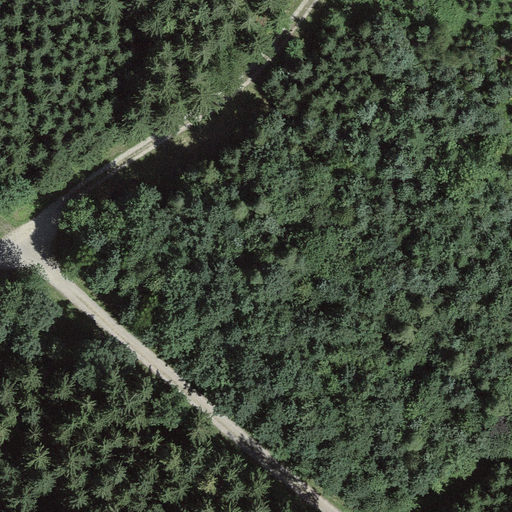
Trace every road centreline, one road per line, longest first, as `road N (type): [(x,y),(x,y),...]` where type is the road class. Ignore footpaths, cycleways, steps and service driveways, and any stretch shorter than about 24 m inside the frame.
road 1 (track): [(0,255),(27,246),(328,511)]
road 2 (track): [(313,0),(245,82),(65,205),(27,246)]
